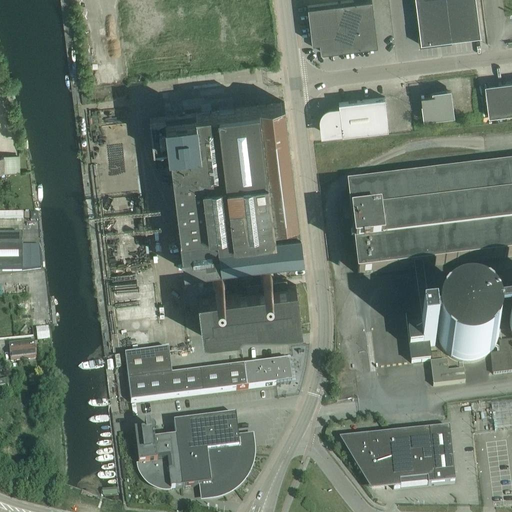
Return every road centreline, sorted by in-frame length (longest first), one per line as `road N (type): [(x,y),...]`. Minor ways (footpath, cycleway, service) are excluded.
road 1 (unclassified): [(299,431),(323,349),(296,83)]
road 2 (unclassified): [(296,83),(511,55)]
